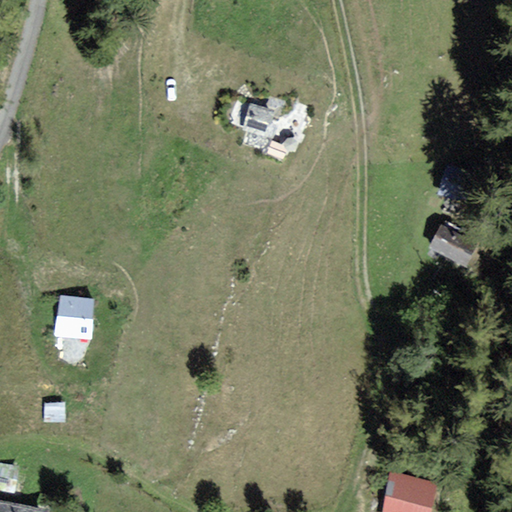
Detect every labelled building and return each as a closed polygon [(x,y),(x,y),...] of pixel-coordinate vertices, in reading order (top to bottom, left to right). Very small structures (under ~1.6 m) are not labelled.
[(276,113),(251,105),(245,126),(270,133),(276,113)] [(470,173),(449,166),(441,193),(462,200),(470,173)] [(478,243),(443,226),(433,246),(468,263),(478,243)] [(93,299),(62,297),(59,334),(90,337),(93,299)] [(24,468),(0,464),(0,495),(20,498),(24,468)] [(429,511),(436,484),(394,475),(385,511),(429,511)] [(48,511),(49,511),(0,502),(0,511),(48,511)]
